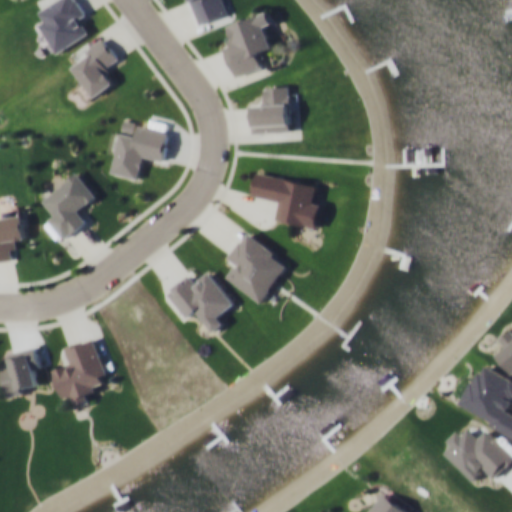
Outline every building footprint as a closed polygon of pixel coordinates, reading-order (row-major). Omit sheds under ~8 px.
[(40,22),(57,52),(89,34),(82,22),(90,18),(80,0),(54,0),(41,8),(47,18),(40,22)] [(190,0),(199,25),(230,14),(225,0),(190,0)] [(275,49),(269,29),(277,27),(272,10),(229,23),(235,43),(227,45),(237,76),(266,67),(261,53),(275,49)] [(108,72),(124,61),(105,36),(70,62),(95,96),(115,82),(108,72)] [(262,86),(263,105),(252,105),(253,132),(294,131),(292,85),(262,86)] [(113,172),(140,177),(144,157),(166,161),(172,129),(123,119),(113,172)] [(65,238),(91,219),(84,210),(101,197),(79,169),(44,197),(54,210),(47,216),(65,238)] [(278,219),(318,227),(324,200),(315,198),(319,183),(259,170),(254,195),(282,200),(278,219)] [(0,260),(15,259),(13,248),(20,248),(19,239),(27,238),(24,213),(0,215),(0,260)] [(248,230),(230,256),(238,261),(228,276),(264,301),(292,261),(248,230)] [(190,317),(199,310),(215,331),(228,320),(222,312),(237,301),(212,269),(198,279),(192,272),(169,290),(190,317)] [(55,368),(65,398),(75,395),(78,404),(93,399),(89,388),(112,381),(95,335),(68,345),(72,356),(62,360),(64,365),(55,368)] [(511,366),(511,343),(501,352),(511,366)] [(44,376),(38,345),(10,350),(13,362),(3,364),(9,395),(38,389),(36,378),(44,376)] [(511,375),(487,363),(477,383),(470,379),(457,404),(511,432),(511,375)] [(419,511),(387,488),(369,511),(419,511)]
